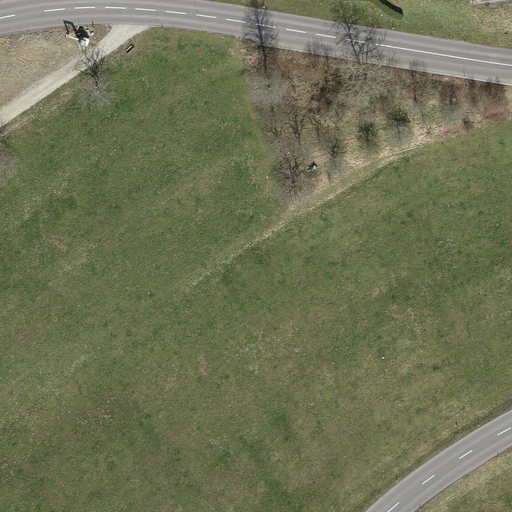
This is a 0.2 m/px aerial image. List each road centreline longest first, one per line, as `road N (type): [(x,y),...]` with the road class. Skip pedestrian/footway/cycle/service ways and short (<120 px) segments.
road 1 (secondary): [(0,18),(82,7),(149,9),(511,67)]
road 2 (track): [(149,9),(0,116)]
road 3 (secondary): [(511,429),(391,511)]
